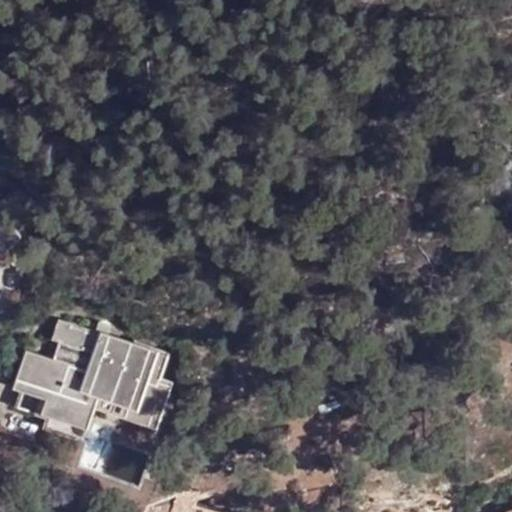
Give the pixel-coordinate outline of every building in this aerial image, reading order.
[(0,239),(4,235),(11,244),(20,236),(9,221),(16,216),(2,199),(0,200),(0,239)] [(4,235),(0,239),(0,250),(1,252),(11,244),(4,235)] [(59,339),(67,319),(60,316),(53,336),(59,339)] [(32,348),(15,401),(88,426),(99,396),(139,410),(136,419),(158,427),(170,391),(158,386),(169,356),(144,347),(141,353),(98,337),(101,330),(67,319),(59,339),(54,355),(32,348)] [(6,398),(15,401),(32,348),(25,345),(6,398)]
